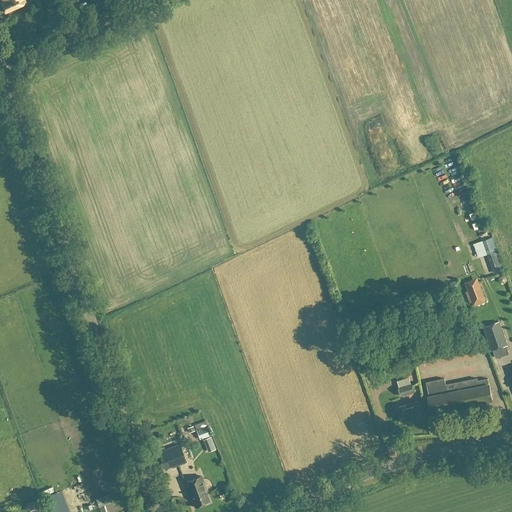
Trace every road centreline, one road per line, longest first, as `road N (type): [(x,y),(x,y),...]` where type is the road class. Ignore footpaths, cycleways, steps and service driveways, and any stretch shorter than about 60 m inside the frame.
road 1 (unclassified): [(158,511),(2,75)]
road 2 (tertiary): [(291,511),(416,459),(511,441)]
road 3 (unclassified): [(2,75),(147,0)]
